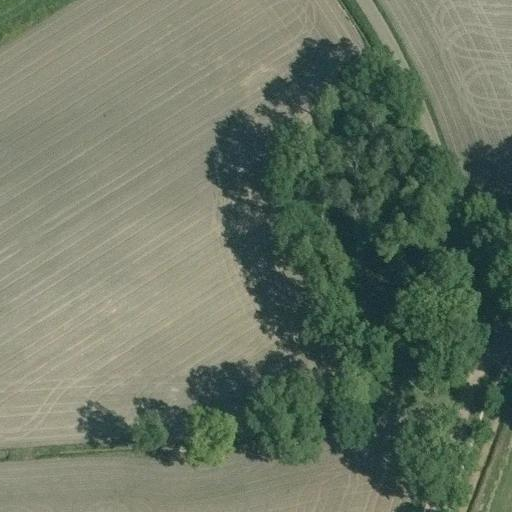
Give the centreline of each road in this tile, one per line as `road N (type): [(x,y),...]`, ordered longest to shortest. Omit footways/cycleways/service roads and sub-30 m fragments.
road 1 (unclassified): [(511,324),(462,234),(405,88),(360,0)]
road 2 (track): [(511,327),(480,364),(426,511)]
